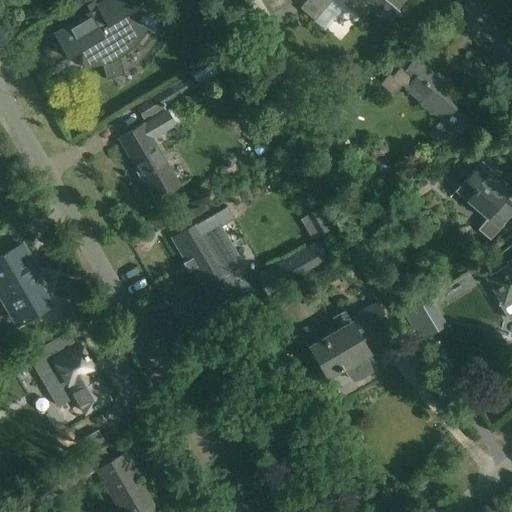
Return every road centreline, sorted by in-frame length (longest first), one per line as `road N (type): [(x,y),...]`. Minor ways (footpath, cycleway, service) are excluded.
road 1 (residential): [(456,511),(511,466),(511,68),(471,0)]
road 2 (residential): [(244,511),(0,94)]
